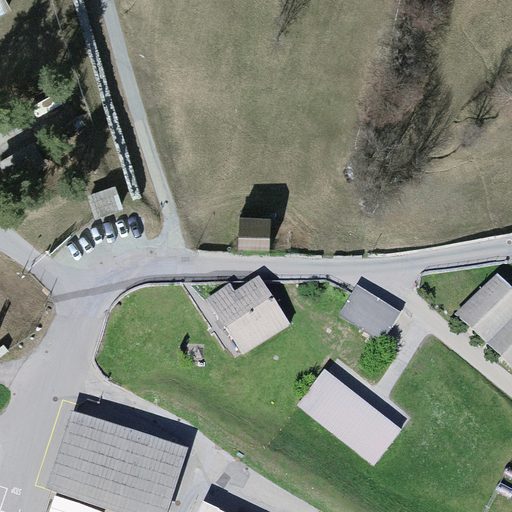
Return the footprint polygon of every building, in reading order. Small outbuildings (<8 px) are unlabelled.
[(9,0),(0,0),(0,13),(13,7),(9,0)] [(117,182),(86,193),(95,219),(126,207),(117,182)] [(273,215),(241,213),(238,248),(270,250),(273,215)] [(511,344),(511,269),(474,307),(511,344)] [(292,322),(259,270),(209,302),(242,354),(292,322)] [(401,312),(352,285),(335,316),(384,343),(401,312)] [(405,431),(325,363),(295,398),(375,466),(405,431)] [(171,511),(192,453),(73,413),(46,493),(54,496),(102,511),(171,511)] [(102,511),(54,496),(48,511),(102,511)] [(224,511),(203,502),(198,511),(224,511)]
